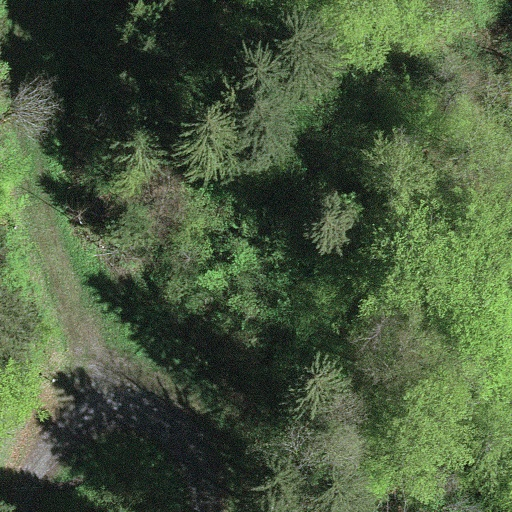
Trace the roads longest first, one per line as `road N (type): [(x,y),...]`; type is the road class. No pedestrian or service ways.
road 1 (track): [(112,396),(39,216),(35,0)]
road 2 (track): [(208,511),(190,427),(155,400),(112,396)]
road 3 (track): [(112,396),(68,428),(46,457),(29,511)]
